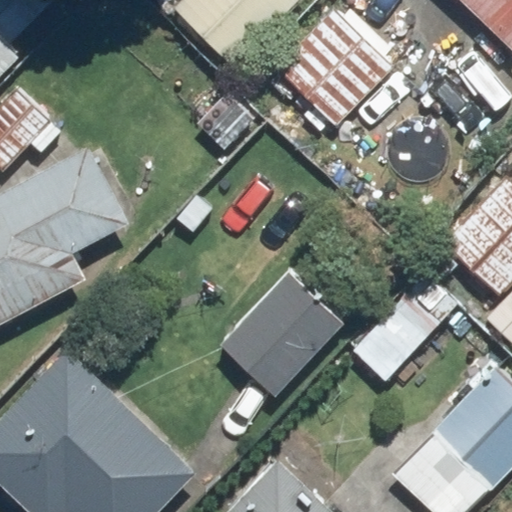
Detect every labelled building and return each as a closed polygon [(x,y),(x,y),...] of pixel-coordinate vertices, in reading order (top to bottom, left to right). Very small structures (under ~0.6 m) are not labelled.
[(0,0),(0,68),(13,55),(2,45),(46,0),(0,0)] [(300,0),(167,0),(159,8),(227,75),(300,0)] [(511,0),(448,0),(511,60),(511,0)] [(276,67),(334,122),(392,62),(333,6),(276,67)] [(89,10),(18,84),(48,113),(119,39),(89,10)] [(15,89),(0,105),(0,164),(1,165),(45,117),(15,89)] [(80,150),(0,192),(0,320),(76,280),(63,256),(120,226),(80,150)] [(442,238),(496,290),(511,273),(511,184),(503,176),(442,238)] [(285,270),(218,341),(273,393),(340,322),(285,270)] [(347,352),(378,381),(433,323),(401,294),(347,352)] [(146,511),(183,473),(55,352),(0,409),(0,493),(19,511),(146,511)] [(395,471),(437,511),(458,511),(511,455),(511,383),(494,367),(395,471)] [(319,511),(266,462),(218,511),(319,511)]
